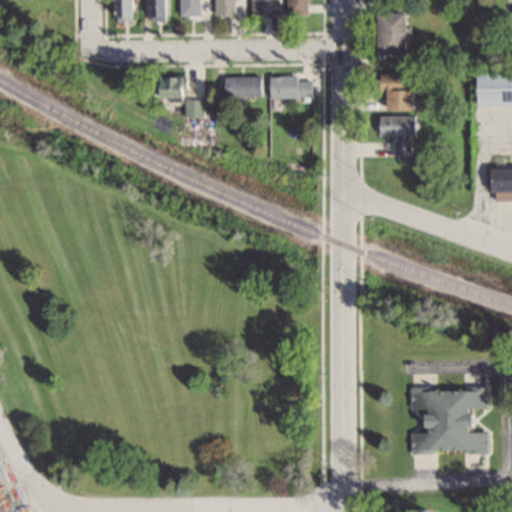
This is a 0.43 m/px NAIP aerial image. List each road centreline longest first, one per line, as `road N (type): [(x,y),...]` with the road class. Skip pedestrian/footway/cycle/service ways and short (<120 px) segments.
road 1 (tertiary): [(344,0),(344,511)]
road 2 (residential): [(344,48),(112,52),(94,44),(94,7)]
road 3 (residential): [(511,254),(344,187)]
